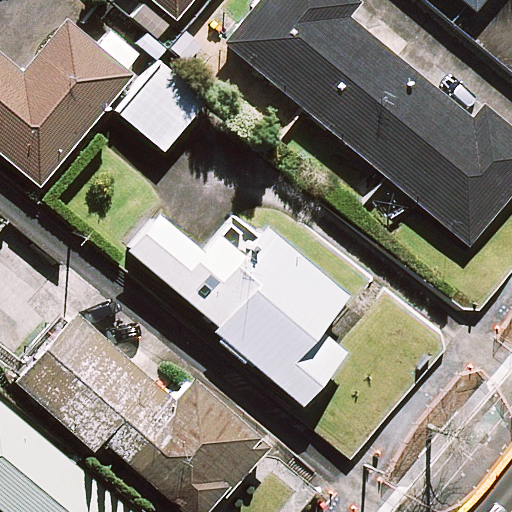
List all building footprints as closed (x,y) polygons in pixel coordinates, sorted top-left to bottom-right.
[(182,0),(147,0),(168,17),(182,0)] [(252,0),(218,42),(298,108),(293,114),(316,133),(321,127),(463,244),(511,185),(511,134),(472,102),(462,114),(340,14),(351,0),(252,0)] [(472,0),(455,0),(465,8),(472,0)] [(121,69),(135,52),(98,21),(83,40),(74,33),(59,20),(14,73),(0,60),(0,156),(32,184),(126,73),(121,69)] [(195,104),(152,66),(113,111),(156,149),(195,104)] [(209,323),(199,335),(232,362),(237,357),(293,402),(336,350),(308,327),(336,293),(234,209),(197,254),(147,213),(118,247),(209,323)] [(162,398),(62,310),(4,376),(82,444),(90,434),(179,511),(195,511),(256,442),(181,377),(162,398)] [(125,511),(0,407),(0,511),(1,511),(125,511)]
